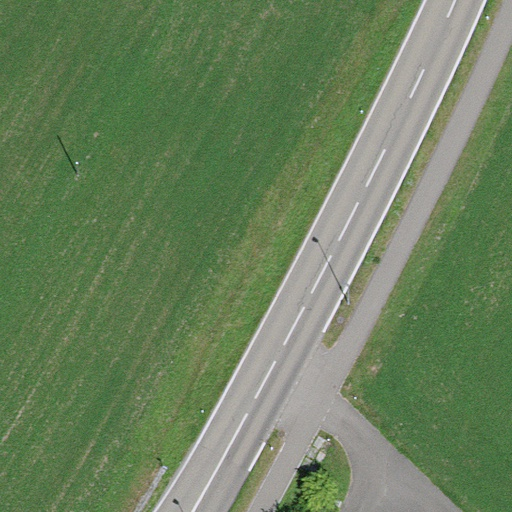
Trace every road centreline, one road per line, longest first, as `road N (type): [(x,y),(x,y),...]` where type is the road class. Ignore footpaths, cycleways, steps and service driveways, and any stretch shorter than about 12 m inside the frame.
road 1 (tertiary): [(265,371),(382,157),(449,0)]
road 2 (residential): [(426,511),(319,410),(265,371)]
road 3 (tertiary): [(188,511),(265,371)]
